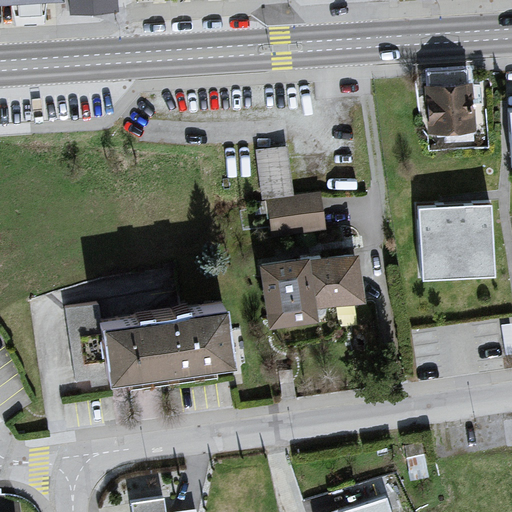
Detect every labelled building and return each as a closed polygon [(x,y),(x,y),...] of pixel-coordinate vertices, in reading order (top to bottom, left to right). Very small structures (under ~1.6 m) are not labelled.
[(115,0),(69,0),(70,8),(116,5),(115,0)] [(472,127),(470,80),(425,83),(428,129),(472,127)] [(255,146),(261,199),(268,198),(292,195),(285,143),(255,146)] [(292,195),(268,198),(273,234),(326,228),(322,191),(292,195)] [(492,273),(489,203),(416,206),(420,276),(492,273)] [(357,250),(258,261),(266,323),(314,318),(313,307),(363,301),(357,250)] [(96,301),(67,305),(77,378),(106,373),(99,321),(96,301)] [(223,303),(99,321),(106,373),(107,378),(231,361),(223,303)] [(349,476),(351,492),(382,489),(381,473),(349,476)] [(393,511),(385,486),(313,507),(314,511),(393,511)] [(165,494),(133,498),(134,511),(167,511),(167,509),(165,494)]
